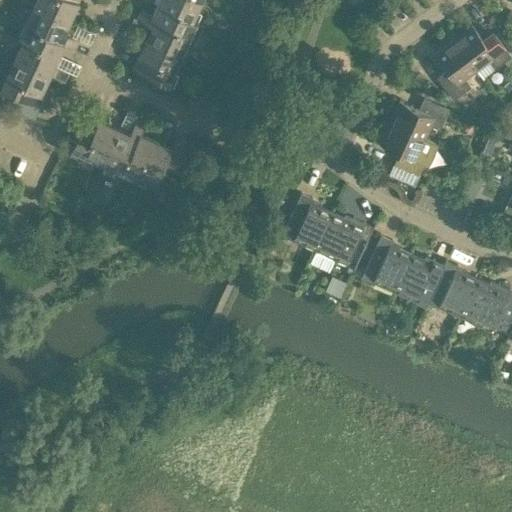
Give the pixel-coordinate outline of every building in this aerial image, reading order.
[(34,0),(33,4),(68,20),(76,0),(34,0)] [(191,19),(199,0),(157,0),(151,13),(151,14),(170,23),(175,12),(191,19)] [(62,31),(68,20),(33,4),(18,35),(22,37),(23,36),(38,43),(43,32),(63,42),(62,43),(73,47),(78,38),(62,31)] [(511,8),(509,7),(503,19),(511,23),(511,8)] [(146,36),(181,52),(195,21),(191,19),(175,12),(170,23),(151,14),(151,13),(141,8),(136,18),(151,25),(146,36)] [(452,38),(475,69),(486,60),(492,68),(510,55),(494,33),(483,41),(471,24),(452,38)] [(23,36),(22,37),(14,56),(49,72),(48,73),(63,80),(68,71),(53,64),(62,43),(63,42),(43,32),(38,43),(23,36)] [(172,71),(181,52),(146,36),(131,67),(171,85),(177,73),(172,71)] [(475,69),(452,38),(433,52),(445,69),(435,75),(452,98),(470,85),(464,77),(475,69)] [(40,91),(48,73),(49,72),(14,56),(0,85),(0,87),(38,106),(44,93),(40,91)] [(389,121),(423,137),(429,124),(439,128),(448,108),(423,97),(418,108),(399,100),(389,121)] [(101,162),(117,127),(86,112),(68,151),(80,157),(82,153),(101,162)] [(128,132),(117,127),(101,162),(132,176),(134,172),(141,156),(130,151),(139,132),(140,132),(145,121),(135,117),(128,132)] [(423,137),(389,121),(379,143),(398,151),(393,163),(417,174),(427,154),(418,150),(423,137)] [(134,172),(154,181),(162,164),(174,170),(184,147),(172,142),(170,146),(140,132),(139,132),(130,151),(141,156),(134,172)] [(463,195),(472,199),(477,187),(468,183),(463,195)] [(292,238),(313,247),(330,210),(310,201),(312,197),(300,191),(280,234),(292,240),(292,238)] [(511,193),(510,192),(501,212),(511,217),(511,193)] [(350,219),(330,210),(313,247),(333,256),(332,258),(344,264),(364,221),(352,215),(350,219)] [(372,280),(393,289),(410,252),(389,243),(391,238),(379,233),(360,276),(372,282),(372,280)] [(430,261),(410,252),(393,289),(413,298),(412,300),(424,305),(426,301),(425,301),(443,262),(432,257),(430,261)] [(438,304),(458,314),(475,277),(455,267),(457,263),(445,258),(443,262),(425,301),(426,301),(437,306),(438,304)] [(495,286),(475,277),(458,314),(478,323),(477,324),(489,330),(493,321),(498,324),(501,324),(506,326),(511,312),(511,293),(507,291),(509,287),(497,282),(495,286)]
